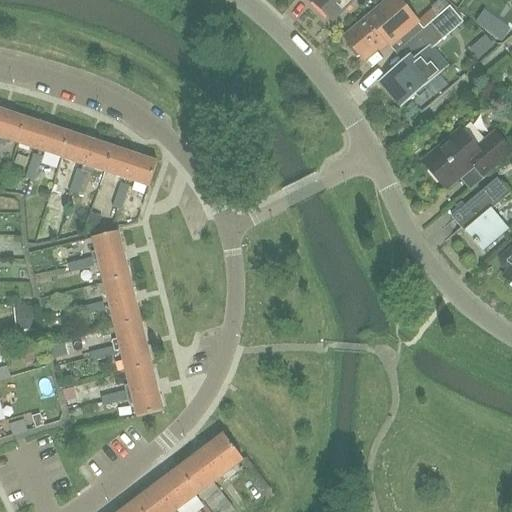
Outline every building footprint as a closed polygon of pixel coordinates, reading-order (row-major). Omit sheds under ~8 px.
[(312,0),(312,1),(334,23),(356,0),(312,0)] [(402,31),(410,42),(425,29),(399,0),(392,0),(346,38),(351,44),(349,49),(357,58),(362,58),(365,61),(386,44),(387,45),(401,33),(402,31)] [(425,29),(410,42),(396,54),(403,62),(378,83),(400,108),(449,66),(434,48),(464,23),(451,7),(429,26),(425,29)] [(502,23),(493,36),(502,42),(511,29),(502,23)] [(5,112),(0,126),(0,138),(18,145),(27,119),(5,112)] [(27,119),(18,145),(40,152),(49,126),(27,119)] [(49,126),(40,152),(62,159),(71,133),(49,126)] [(483,175),(510,152),(495,133),(476,149),(460,131),(423,162),(445,188),(474,164),(483,175)] [(71,133),(62,159),(84,166),(93,141),(71,133)] [(84,166),(82,172),(85,173),(91,175),(92,175),(94,170),(106,174),(114,148),(93,141),(84,166)] [(114,148),(106,174),(116,177),(114,183),(120,185),(126,187),(126,185),(128,181),(136,155),(114,148)] [(34,154),(30,166),(39,169),(43,157),(39,156),(34,154)] [(136,155),(128,181),(149,188),(158,162),(136,155)] [(39,169),(30,166),(26,178),(35,181),(39,169)] [(77,170),(73,181),(82,184),(85,173),(82,172),(77,170)] [(477,246),(479,245),(484,251),(509,230),(491,209),(510,194),(497,179),(465,206),(461,202),(456,207),(460,211),(452,218),(465,233),(467,231),(475,241),(474,242),(477,246)] [(73,181),(69,192),(78,195),(82,184),(73,181)] [(120,185),(117,196),(126,199),(130,186),(126,185),(126,187),(120,185)] [(117,196),(113,207),(122,210),(126,199),(117,196)] [(125,254),(119,232),(93,238),(98,261),(125,254)] [(0,237),(0,248),(26,249),(26,238),(0,237)] [(511,249),(501,259),(502,267),(509,272),(504,279),(511,283),(511,249)] [(130,276),(125,254),(98,261),(103,283),(130,276)] [(69,268),(93,262),(92,258),(68,264),(69,268)] [(69,268),(70,272),(70,273),(94,267),(93,262),(69,268)] [(136,299),(130,276),(103,283),(109,305),(136,299)] [(141,321),(136,299),(109,305),(114,328),(141,321)] [(80,313),(104,307),(103,303),(79,309),(80,313)] [(104,307),(80,313),(81,317),(105,311),(104,307)] [(120,350),(147,344),(141,321),(114,328),(117,340),(113,341),(115,346),(116,351),(120,350)] [(66,341),(52,345),(55,358),(69,355),(66,341)] [(152,366),(147,344),(120,350),(125,373),(152,366)] [(117,355),(116,351),(115,346),(103,349),(105,358),(117,355)] [(105,358),(103,349),(90,352),(93,361),(105,358)] [(0,368),(0,380),(10,377),(7,366),(0,368)] [(158,389),(152,366),(125,373),(131,395),(158,389)] [(163,411),(158,389),(131,395),(136,418),(163,411)] [(102,402),(126,396),(125,392),(101,398),(102,402)] [(126,396),(102,402),(103,406),(127,400),(126,396)] [(27,432),(27,431),(23,420),(10,425),(13,436),(27,432)] [(183,466),(179,469),(199,495),(243,461),(224,435),(221,437),(204,450),(212,459),(205,464),(198,455),(183,466)] [(137,501),(135,502),(141,511),(176,511),(199,495),(179,469),(177,471),(160,483),(168,493),(161,498),(154,488),(137,501)] [(218,511),(238,511),(239,511),(225,491),(211,499),(218,511)] [(141,511),(135,502),(133,504),(121,511),(141,511)]
